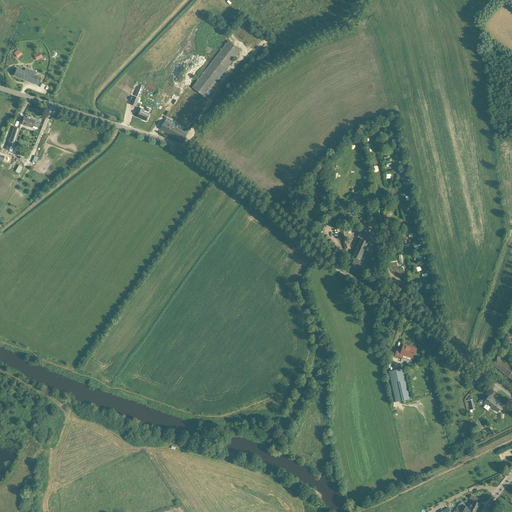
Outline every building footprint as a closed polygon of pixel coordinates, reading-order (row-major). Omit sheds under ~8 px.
[(223,29),(205,27),(203,44),(221,46),(223,29)] [(204,98),(241,50),(228,40),(198,79),(191,88),(204,98)] [(209,58),(213,50),(195,41),(191,48),(209,58)] [(33,54),(37,60),(43,57),(39,51),(33,54)] [(38,86),(40,81),(42,75),(25,68),(24,71),(16,68),(13,75),(38,86)] [(162,84),(153,96),(164,105),(173,92),(162,84)] [(134,96),(131,104),(136,107),(139,98),(134,96)] [(169,101),(165,108),(170,112),(174,105),(169,101)] [(150,114),(144,112),(145,110),(139,107),(137,112),(139,113),(138,117),(144,120),(144,121),(146,121),(147,121),(150,114)] [(24,117),(21,124),(32,128),(32,126),(38,128),(40,121),(27,116),(27,117),(28,117),(28,118),(24,117)] [(182,142),(187,134),(165,121),(160,129),(182,142)] [(0,160),(0,187),(8,190),(19,157),(11,154),(20,129),(14,127),(9,141),(2,139),(0,145),(0,149),(4,150),(0,160)] [(401,176),(403,183),(409,181),(408,174),(401,176)] [(396,218),(395,210),(391,211),(391,214),(386,215),(386,220),(396,218)] [(344,213),(338,216),(342,224),(348,221),(344,213)] [(372,235),(363,231),(361,230),(362,228),(358,226),(357,229),(351,226),(350,228),(360,232),(358,236),(360,237),(352,257),(355,258),(351,266),(360,270),(361,266),(365,267),(370,254),(365,252),(368,244),(371,245),(376,235),(373,234),(372,235)] [(348,243),(346,236),(342,237),(345,249),(351,248),(349,243),(348,243)] [(426,292),(436,288),(433,282),(424,285),(426,292)] [(397,349),(396,354),(395,356),(402,358),(403,355),(412,358),(414,353),(415,348),(415,349),(408,347),(409,346),(404,344),(402,350),(397,349)] [(511,365),(499,355),(495,360),(492,364),(511,379),(511,365)] [(403,368),(389,371),(396,402),(409,399),(403,368)] [(489,405),(494,409),(498,412),(502,407),(496,401),(489,395),(486,399),(484,402),(488,405),(489,405)] [(468,411),(474,409),(472,400),(466,401),(468,411)] [(499,454),(502,460),(511,454),(511,450),(511,448),(499,454)] [(469,507),(477,511),(481,504),(476,502),(478,498),(471,495),(469,499),(473,500),(469,507)]
